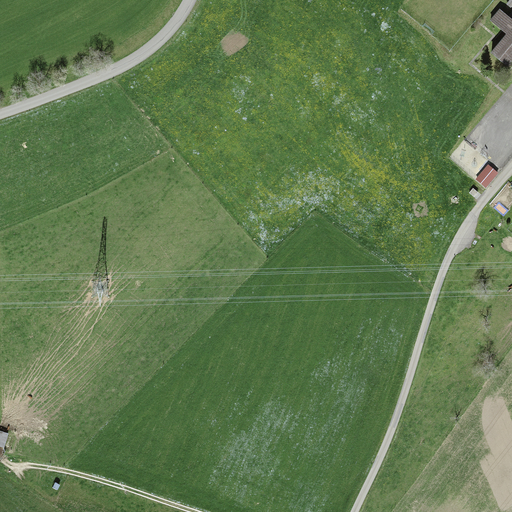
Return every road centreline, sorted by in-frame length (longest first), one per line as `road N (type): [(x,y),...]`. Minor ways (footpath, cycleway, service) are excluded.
road 1 (unclassified): [(511,166),(453,243),(354,511)]
road 2 (unclassified): [(190,0),(142,55),(0,114)]
road 3 (track): [(185,511),(72,475),(11,466)]
